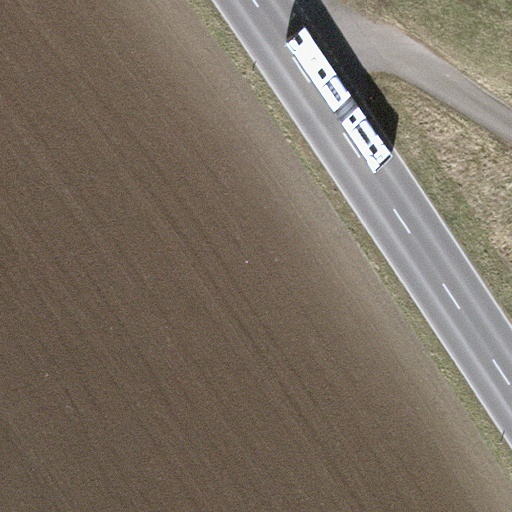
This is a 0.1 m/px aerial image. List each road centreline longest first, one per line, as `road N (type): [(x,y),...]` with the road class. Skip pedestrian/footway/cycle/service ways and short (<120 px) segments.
road 1 (primary): [(511,382),(280,32)]
road 2 (residential): [(280,32),(380,41),(511,128)]
